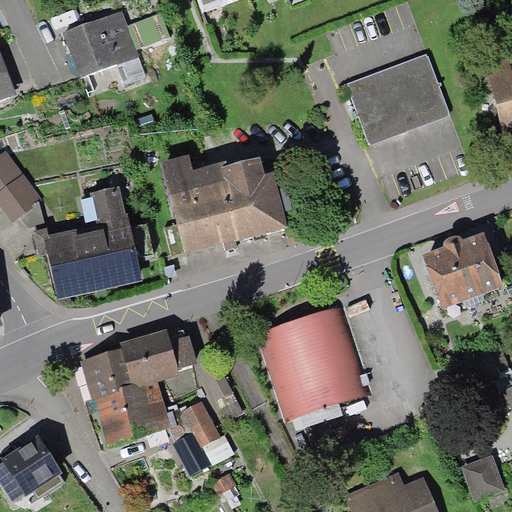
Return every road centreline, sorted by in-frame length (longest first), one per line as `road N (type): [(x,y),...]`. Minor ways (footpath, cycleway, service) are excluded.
road 1 (residential): [(32,357),(511,194)]
road 2 (residential): [(32,357),(121,511)]
